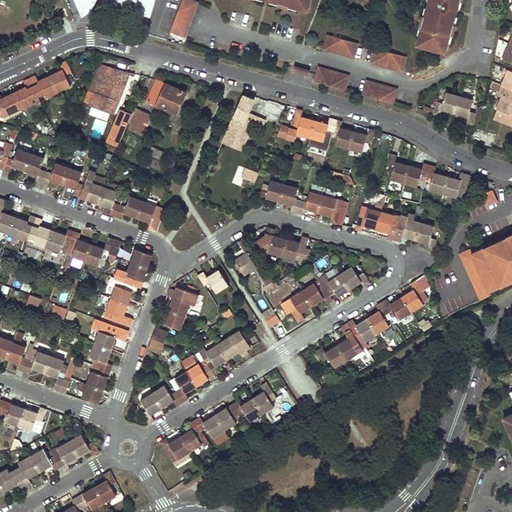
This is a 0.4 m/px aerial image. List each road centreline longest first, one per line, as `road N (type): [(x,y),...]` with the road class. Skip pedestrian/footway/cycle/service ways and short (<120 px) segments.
road 1 (residential): [(127,448),(384,288),(396,271),(386,248),(266,216),(168,264)]
road 2 (residential): [(511,171),(446,149),(399,117),(104,40),(73,42),(0,72)]
road 3 (tertiary): [(511,311),(477,344),(435,461),(386,511)]
road 4 (tertiary): [(411,511),(442,465),(487,350),(511,322)]
road 5 (residential): [(0,184),(153,241),(168,264)]
road 6 (residential): [(168,264),(110,419)]
road 7 (residential): [(11,511),(127,448)]
